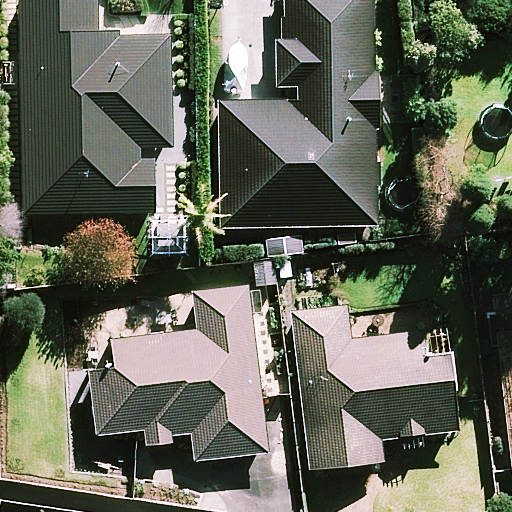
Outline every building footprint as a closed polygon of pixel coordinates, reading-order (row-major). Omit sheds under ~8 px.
[(97,36),(97,0),(23,0),(24,215),(157,214),(157,159),(171,159),(171,36),(97,36)] [(284,0),(285,102),(221,103),(222,228),(378,227),(375,0),(284,0)] [(267,453),(247,287),(196,294),(200,330),(115,341),(119,369),(92,373),(100,435),(145,430),(147,446),(193,440),(196,462),(267,453)] [(347,310),(296,315),(310,470),(384,463),(382,439),(458,432),(451,356),(425,358),(423,335),(350,342),(347,310)] [(511,332),(497,334),(508,473),(511,473),(511,332)]
